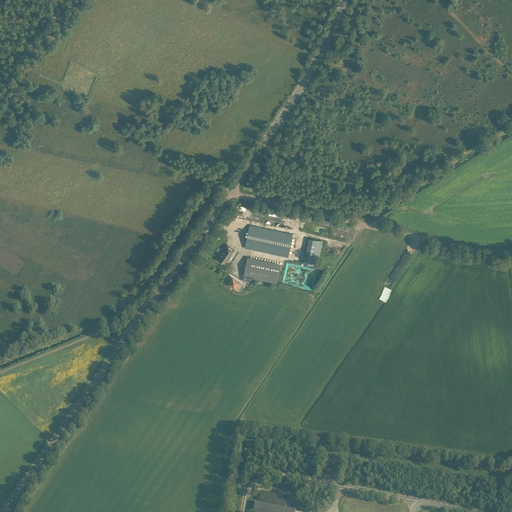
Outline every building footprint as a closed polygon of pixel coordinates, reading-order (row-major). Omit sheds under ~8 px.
[(244,248),(249,249),(288,257),(293,234),(249,225),(244,248)] [(309,238),(305,257),(303,263),(317,266),(322,241),(309,238)] [(218,258),(225,263),(235,249),(227,244),(218,258)] [(247,258),(244,274),(277,281),(280,265),(247,258)] [(230,276),(226,282),(237,289),(241,283),(230,276)] [(327,469),(337,471),(340,457),(329,455),(327,469)] [(255,502),(253,511),(295,511),(296,510),(278,507),(278,505),(286,507),(286,504),(287,504),(287,500),(288,497),(280,496),(280,495),(278,495),(264,493),(263,499),(261,499),(261,502),(275,505),(275,506),(255,502)]
